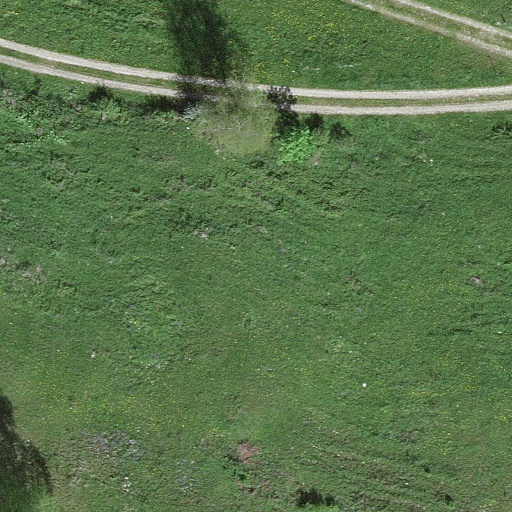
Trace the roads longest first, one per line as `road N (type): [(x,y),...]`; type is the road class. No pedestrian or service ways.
road 1 (track): [(511,98),(375,104),(223,90),(0,46)]
road 2 (track): [(389,0),(511,41)]
